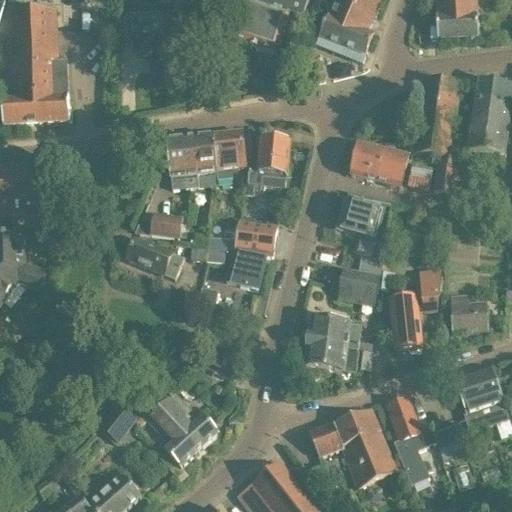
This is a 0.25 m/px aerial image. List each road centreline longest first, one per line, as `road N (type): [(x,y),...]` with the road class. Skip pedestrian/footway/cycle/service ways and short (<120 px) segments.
road 1 (residential): [(0,153),(293,106),(335,117)]
road 2 (tertiary): [(335,117),(271,365),(267,426)]
road 3 (residential): [(267,426),(511,350)]
